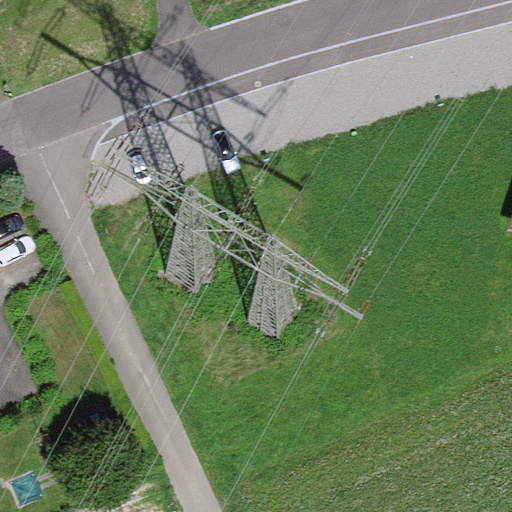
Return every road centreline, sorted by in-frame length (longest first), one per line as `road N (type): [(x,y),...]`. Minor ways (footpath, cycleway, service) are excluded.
road 1 (residential): [(31,112),(215,511)]
road 2 (residential): [(389,0),(192,52),(31,112)]
